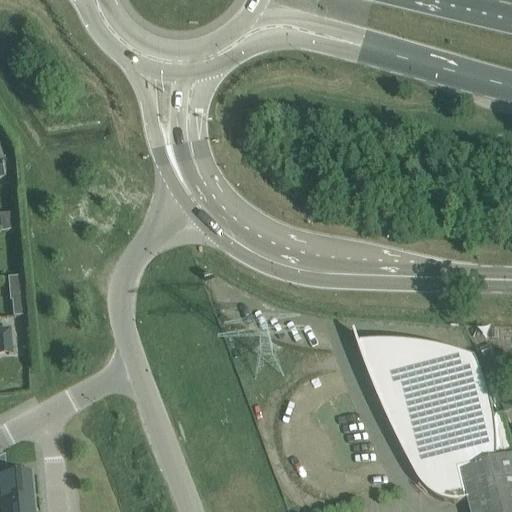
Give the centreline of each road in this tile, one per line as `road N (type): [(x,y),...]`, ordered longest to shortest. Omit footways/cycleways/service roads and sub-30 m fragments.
road 1 (tertiary): [(192,200),(277,256),(392,275)]
road 2 (residential): [(192,200),(128,269),(123,304),(137,367)]
road 3 (primary): [(353,49),(511,95)]
road 4 (primary): [(206,70),(268,40),(353,49)]
road 5 (residential): [(137,367),(188,511)]
road 6 (tertiary): [(511,281),(392,275)]
